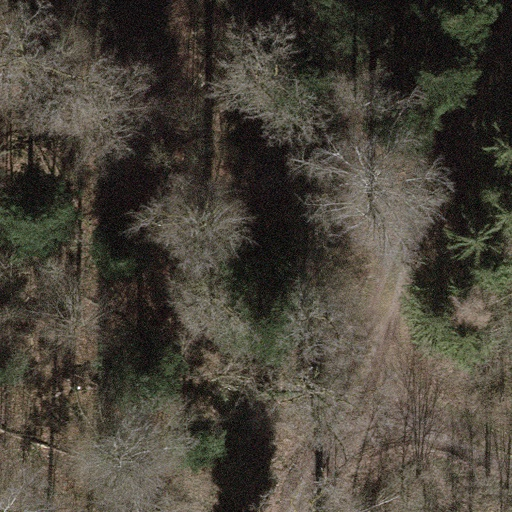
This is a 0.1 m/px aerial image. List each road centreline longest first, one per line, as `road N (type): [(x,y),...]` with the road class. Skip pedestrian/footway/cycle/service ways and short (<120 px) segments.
road 1 (track): [(511,34),(395,264),(355,382),(294,511)]
road 2 (track): [(355,382),(511,452)]
